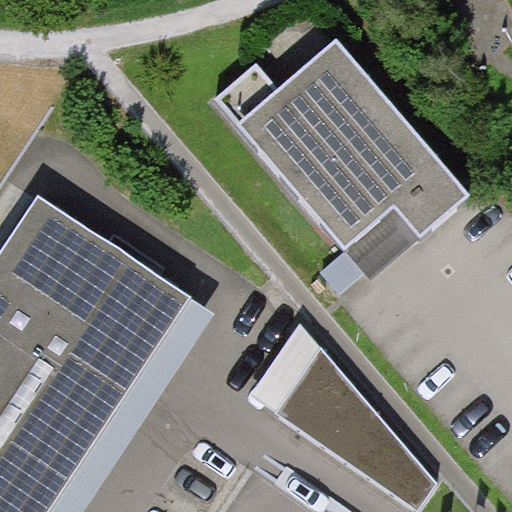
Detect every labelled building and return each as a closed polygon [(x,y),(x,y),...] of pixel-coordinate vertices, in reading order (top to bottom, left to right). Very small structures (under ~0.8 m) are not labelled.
[(424,232),(474,189),(339,33),(279,84),(259,60),(217,95),(346,245),(397,201),(424,232)] [(0,511),(47,511),(194,292),(40,191),(0,251),(0,511)] [(47,511),(83,511),(219,308),(194,292),(47,511)] [(277,419),(322,353),(301,329),(253,402),(277,419)] [(422,511),(438,488),(322,353),(277,419),(410,511),(422,511)]
